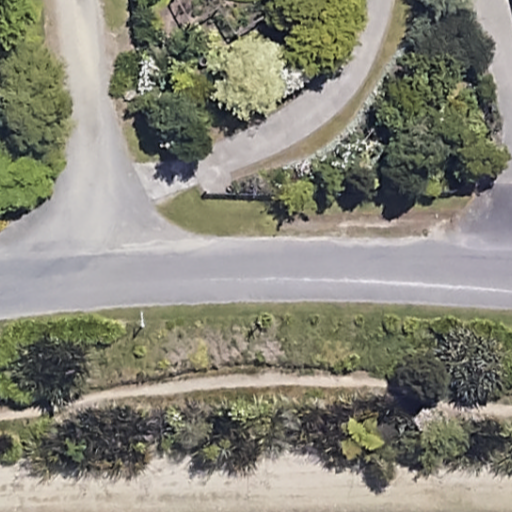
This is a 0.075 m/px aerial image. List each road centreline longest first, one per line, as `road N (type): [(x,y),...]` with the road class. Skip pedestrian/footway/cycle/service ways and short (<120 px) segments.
road 1 (unclassified): [(104,272),(366,267),(511,275)]
road 2 (unclassified): [(72,0),(104,272)]
